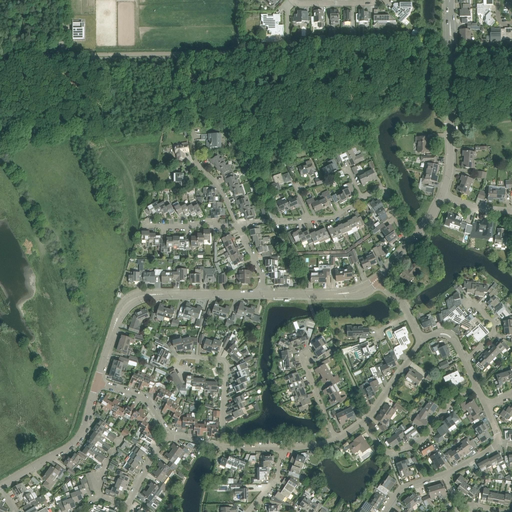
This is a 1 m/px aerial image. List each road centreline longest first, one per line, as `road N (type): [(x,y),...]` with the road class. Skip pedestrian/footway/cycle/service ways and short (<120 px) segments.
road 1 (track): [(0,57),(450,49)]
road 2 (unclassified): [(95,383),(117,316),(137,296),(261,295)]
road 3 (unclassified): [(440,196),(450,166),(449,12)]
road 4 (residential): [(221,448),(226,365),(181,356),(175,367),(184,382)]
road 5 (residential): [(364,420),(392,454),(477,386)]
road 6 (unclassified): [(0,486),(80,437),(95,383)]
